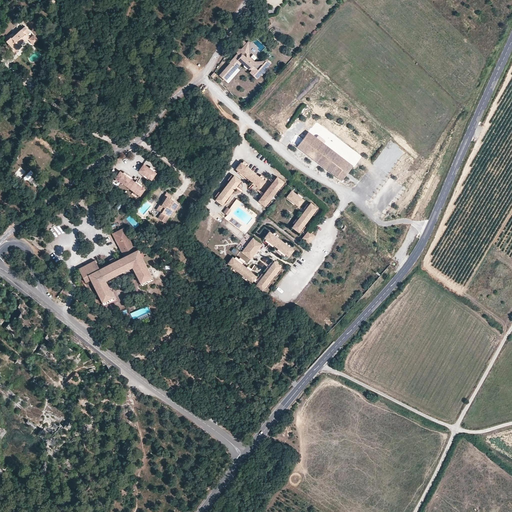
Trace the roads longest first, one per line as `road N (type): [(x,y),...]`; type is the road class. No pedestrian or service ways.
road 1 (secondary): [(318,365),(417,251),(511,38)]
road 2 (residential): [(0,242),(140,137),(209,68),(248,0)]
road 3 (residential): [(0,268),(241,452)]
road 4 (unclassified): [(456,430),(318,365)]
